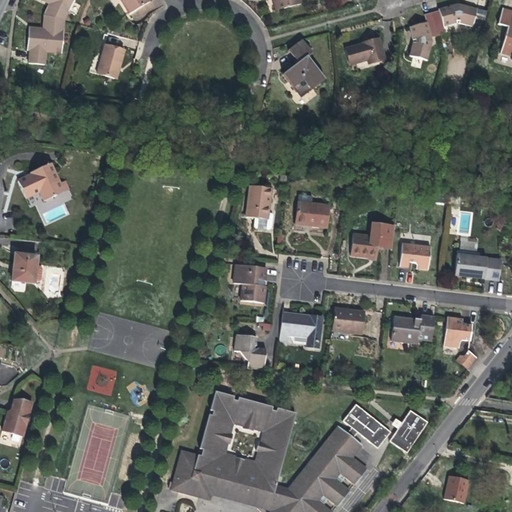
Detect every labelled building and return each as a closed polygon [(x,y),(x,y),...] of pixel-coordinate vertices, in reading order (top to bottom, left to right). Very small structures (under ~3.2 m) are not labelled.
[(64,21),(73,0),(42,0),(52,5),(51,8),(48,6),(44,16),(64,21)] [(149,2),(148,0),(120,0),(129,14),(149,2)] [(301,4),(299,0),(276,0),(279,10),(301,4)] [(438,10),(439,11),(443,27),(456,23),(455,21),(459,21),(459,23),(472,27),(476,10),(463,6),(462,9),(460,9),(455,9),(452,10),(451,6),(438,10)] [(511,12),(502,9),(497,25),(507,27),(500,53),(511,56),(511,60),(511,59),(511,12)] [(426,23),(430,36),(430,37),(445,33),(443,27),(439,11),(424,15),(426,23)] [(61,53),(64,21),(44,16),(43,26),(46,26),(45,30),(43,30),(29,28),(28,39),(27,50),(30,50),(28,64),(44,65),(46,52),(61,53)] [(427,37),(430,36),(426,23),(409,28),(413,41),(415,40),(414,42),(414,44),(413,43),(409,56),(426,61),(430,48),(427,47),(427,44),(427,39),(427,37)] [(384,61),(378,39),(369,42),(362,43),(363,45),(345,50),(349,65),(367,60),(368,62),(371,61),(372,64),(384,61)] [(288,51),(297,64),(298,64),(307,57),(312,54),(302,40),(288,51)] [(120,64),(124,50),(105,45),(97,74),(116,79),(120,64)] [(324,81),(307,57),(298,64),(297,64),(291,68),(283,74),(296,93),(297,92),(302,89),(305,94),(306,94),(324,81)] [(59,184),(50,164),(31,172),(32,175),(18,181),(25,198),(40,192),(44,202),(56,196),(55,194),(62,190),(59,184)] [(69,190),(65,181),(59,184),(62,190),(55,194),(56,196),(69,190)] [(266,220),(267,213),(271,189),(250,186),(246,217),(254,218),(266,220)] [(327,227),(329,206),(310,204),(311,197),(298,195),(295,224),(306,226),(306,224),(327,227)] [(271,214),(267,213),(266,220),(254,218),(254,226),(255,229),(262,230),(268,230),(272,228),(273,216),(271,214)] [(371,224),(369,236),(377,237),(379,225),(371,224)] [(379,225),(377,237),(378,237),(377,247),(381,247),(391,249),(394,226),(379,225)] [(377,247),(378,237),(377,237),(369,236),(353,234),(350,256),(363,258),(376,259),(376,251),(377,247)] [(461,237),(459,248),(476,251),(478,240),(461,237)] [(427,270),(429,247),(402,244),(399,267),(408,268),(408,262),(412,263),(414,263),(417,266),(416,269),(427,270)] [(499,281),(501,261),(478,258),(479,253),(457,251),(454,276),(465,277),(472,278),(499,281)] [(41,280),(42,269),(40,266),(36,266),(37,257),(15,254),(12,281),(34,283),(34,282),(38,282),(41,280)] [(264,281),(266,269),(235,265),(233,284),(242,285),(240,301),(263,304),(265,287),(263,287),(261,286),(262,281),(263,281),(264,281)] [(361,334),(364,313),(352,312),(352,313),(345,312),(345,311),(334,310),(332,329),(341,331),(341,332),(361,334)] [(319,349),(322,317),(313,317),(313,318),(310,318),(310,316),(290,314),(290,315),(282,314),(279,345),(287,346),(288,338),(291,339),(292,344),(306,345),(308,347),(308,348),(319,349)] [(431,342),(434,318),(420,316),(420,320),(420,322),(414,321),(414,320),(393,317),(391,341),(417,344),(418,340),(431,342)] [(470,333),(471,326),(463,325),(461,323),(462,320),(447,318),(444,346),(458,348),(459,342),(462,340),(469,341),(470,333)] [(255,346),(256,338),(236,336),(236,338),(234,351),(240,352),(248,362),(247,368),(263,370),(265,350),(258,349),(255,351),(254,350),(253,348),(255,346)] [(467,370),(476,358),(468,351),(464,356),(459,356),(455,361),(467,370)] [(227,495),(233,496),(238,494),(240,492),(271,501),(276,486),(295,414),(276,409),(275,412),(271,411),(272,408),(238,398),(237,401),(233,400),(234,397),(215,392),(210,411),(213,411),(211,416),(208,415),(199,449),(202,450),(200,456),(181,451),(172,483),(170,482),(168,488),(171,489),(170,490),(187,495),(187,494),(190,495),(192,496),(195,497),(196,497),(197,497),(200,496),(202,494),(203,493),(204,491),(204,489),(204,488),(204,486),(204,485),(210,482),(218,484),(222,485),(223,490),(227,495)] [(22,437),(32,403),(27,402),(26,404),(20,403),(13,400),(11,410),(10,414),(11,416),(13,417),(11,422),(5,420),(2,431),(22,437)] [(357,433),(377,449),(390,433),(355,405),(342,422),(351,429),(357,433)] [(397,430),(389,442),(406,454),(428,423),(410,411),(402,424),(397,430)] [(391,425),(397,430),(402,424),(395,419),(391,425)] [(276,486),(271,501),(275,504),(274,507),(279,511),(281,510),(283,511),(282,511),(332,511),(337,507),(328,499),(331,495),(340,503),(349,491),(354,485),(345,478),(348,474),(357,481),(366,469),(352,458),(361,446),(352,439),(347,434),(337,427),(288,489),(276,486)] [(352,439),(357,433),(351,429),(347,434),(352,439)] [(468,481),(449,477),(446,488),(443,499),(463,504),(468,481)] [(275,504),(271,501),(240,492),(238,494),(233,496),(227,495),(223,490),(222,485),(218,484),(210,482),(204,485),(204,486),(204,488),(204,489),(204,491),(203,493),(202,494),(200,496),(197,497),(196,497),(195,497),(192,496),(210,501),(211,495),(226,502),(270,511),(268,511),(282,511),(283,511),(281,510),(279,511),(274,507),(275,504)]
